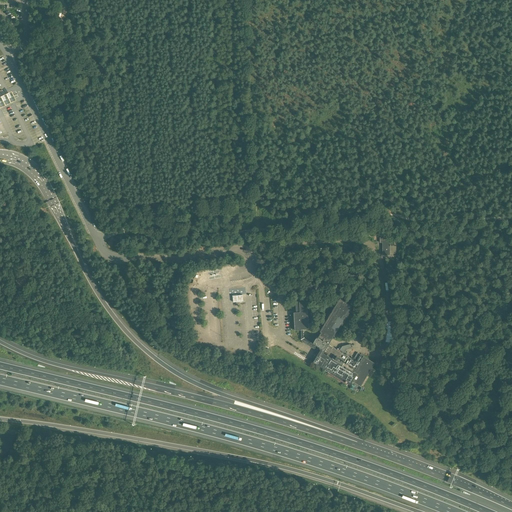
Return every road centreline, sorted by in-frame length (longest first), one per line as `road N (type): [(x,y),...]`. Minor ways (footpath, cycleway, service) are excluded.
road 1 (motorway): [(488,511),(292,439),(0,365)]
road 2 (motorway): [(355,445),(198,383),(149,352),(99,295),(34,171),(0,155)]
road 3 (motorway): [(0,379),(285,452),(452,511)]
road 4 (motorway): [(0,419),(262,463),(415,511)]
road 5 (track): [(96,239),(135,229),(206,235),(359,225),(385,214),(511,217)]
road 6 (motorway): [(355,445),(34,358),(0,341)]
road 7 (unclassified): [(235,250),(168,259),(103,251),(0,42)]
road 8 (track): [(258,230),(249,0)]
road 9 (motorway): [(511,507),(355,445)]
road 10 (track): [(511,164),(392,214)]
